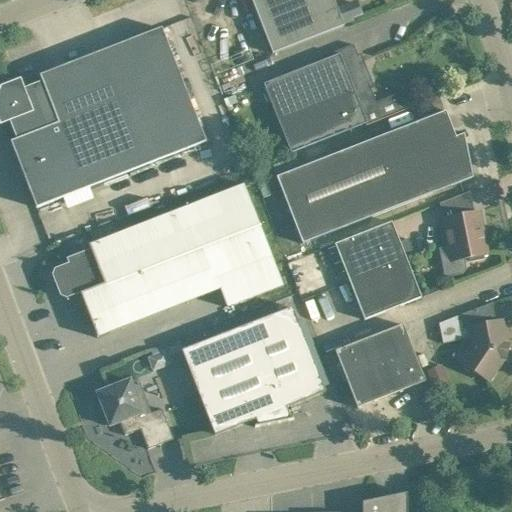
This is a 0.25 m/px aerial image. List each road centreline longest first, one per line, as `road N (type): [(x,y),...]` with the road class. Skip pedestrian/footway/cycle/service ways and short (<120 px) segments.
road 1 (unclassified): [(123,511),(476,447),(511,431)]
road 2 (unclassified): [(85,511),(0,301)]
